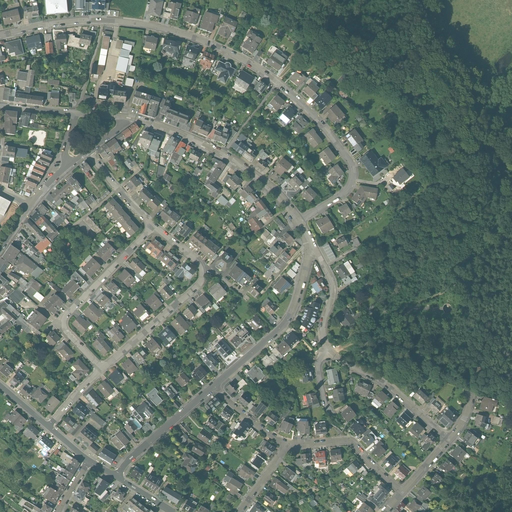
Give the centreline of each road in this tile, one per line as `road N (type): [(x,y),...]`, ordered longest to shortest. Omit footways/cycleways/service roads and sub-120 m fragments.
road 1 (residential): [(299,219),(344,192),(350,161),(310,112),(253,65),(204,41),(122,22),(56,22),(0,35)]
road 2 (residential): [(299,219),(234,160),(126,116)]
road 3 (residential): [(101,368),(62,318),(152,225)]
road 4 (residential): [(309,242),(290,316),(214,386)]
road 5 (track): [(511,382),(460,357),(377,360),(343,348)]
road 6 (residential): [(101,368),(193,289),(202,266)]
road 7 (residential): [(449,439),(332,354)]
road 8 (residential): [(403,493),(346,441),(286,444)]
road 9 (residential): [(214,386),(117,477)]
